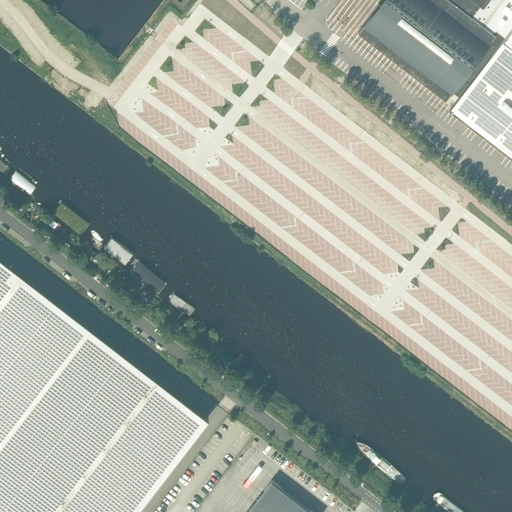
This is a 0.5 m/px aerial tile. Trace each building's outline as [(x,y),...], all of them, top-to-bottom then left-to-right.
[(511,0),(384,0),(362,28),(361,30),(360,30),(359,30),(358,32),(360,34),(361,33),(445,98),(444,98),(447,100),(451,95),(464,77),(469,81),(450,106),(511,153),(511,0)] [(0,172),(3,174),(9,167),(5,163),(0,158),(0,172)] [(9,180),(31,196),(39,185),(17,169),(9,180)] [(85,240),(94,229),(58,200),(49,210),(85,240)] [(137,252),(112,233),(102,247),(126,266),(137,252)] [(0,511),(134,511),(208,416),(0,255),(0,511)] [(138,258),(127,272),(159,297),(170,283),(138,258)] [(175,291),(166,302),(190,320),(199,309),(175,291)] [(313,511),(272,480),(271,480),(245,511),(313,511)] [(429,497),(431,500),(447,511),(471,511),(440,489),(436,487),(433,489),(429,494),(429,497)]
